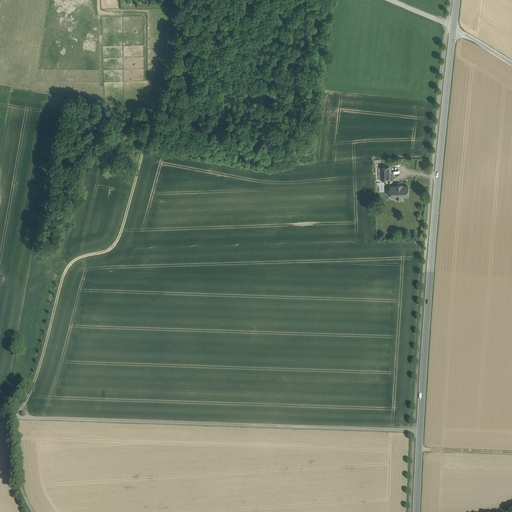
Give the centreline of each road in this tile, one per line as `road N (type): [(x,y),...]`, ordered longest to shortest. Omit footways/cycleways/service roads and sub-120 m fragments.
road 1 (track): [(176,0),(169,59),(121,231),(108,250),(70,263),(42,365),(13,417),(19,484),(32,511)]
road 2 (secondary): [(416,511),(453,31)]
